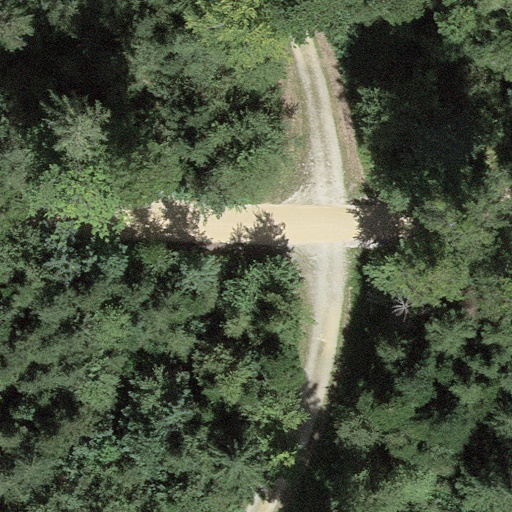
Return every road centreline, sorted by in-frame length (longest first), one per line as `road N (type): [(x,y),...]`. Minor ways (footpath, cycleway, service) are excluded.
road 1 (track): [(259,511),(303,442),(338,299),(346,217),(318,71),(289,0)]
road 2 (track): [(511,193),(346,217),(0,213)]
